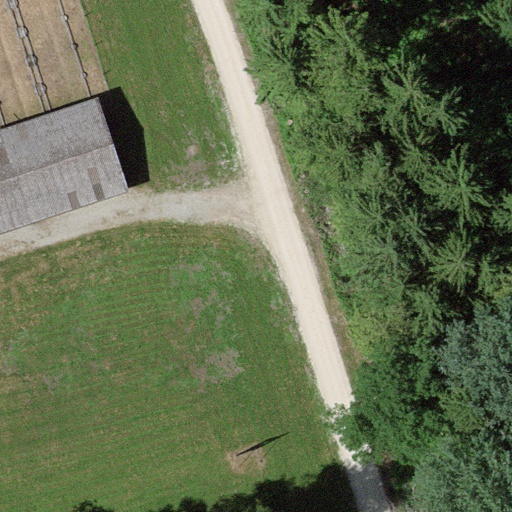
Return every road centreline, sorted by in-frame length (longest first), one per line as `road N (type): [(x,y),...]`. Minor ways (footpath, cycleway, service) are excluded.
road 1 (track): [(376,511),(195,0)]
road 2 (track): [(273,208),(125,210),(0,250)]
